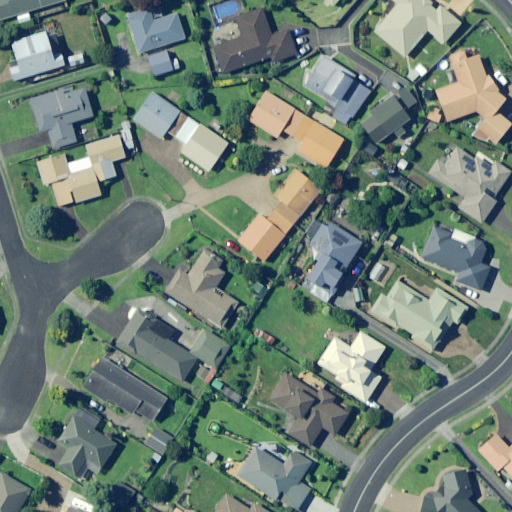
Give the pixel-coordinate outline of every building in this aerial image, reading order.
[(63,0),(0,0),(0,20),(64,1),(63,0)] [(391,0),(397,5),(374,33),(404,58),(426,31),(442,44),(460,24),(440,6),(436,11),(429,5),(433,0),(391,0)] [(269,32),(261,8),(233,17),(240,38),(212,47),(221,74),(269,58),(271,63),(296,54),(286,27),(269,32)] [(151,22),(148,10),(125,17),(137,54),(184,40),(176,14),(151,22)] [(52,55),(45,32),(10,43),(17,67),(9,69),(13,81),(65,65),(61,53),(52,55)] [(173,49),(146,58),(152,77),(180,69),(173,49)] [(445,72),(449,86),(434,92),(446,121),(475,111),(484,119),(472,134),(483,143),(487,139),(494,145),(511,125),(495,112),(505,100),(496,92),(500,88),(487,77),(478,53),(467,57),(464,50),(448,56),(453,70),(445,72)] [(355,77),(323,56),(304,85),(319,95),(322,91),(340,102),(331,116),(346,126),(369,90),(353,80),(355,77)] [(427,72),(419,64),(407,77),(415,84),(427,72)] [(93,117),(82,82),(28,98),(38,133),(47,131),(52,150),(77,142),(71,123),(93,117)] [(417,103),(405,88),(396,95),(409,110),(417,103)] [(343,139),(265,92),(248,121),(276,138),(281,130),(301,143),(296,151),(325,168),(343,139)] [(226,145),(152,93),(132,120),(160,140),(165,132),(183,144),(178,152),(185,157),(179,166),(192,175),(198,166),(207,173),(226,145)] [(409,120),(391,97),(358,122),(376,145),(392,132),(397,139),(403,134),(399,127),(409,120)] [(440,121),(428,113),(421,125),(433,133),(440,121)] [(130,123),(121,123),(122,138),(130,138),(130,123)] [(125,158),(118,136),(84,146),(88,158),(66,164),(64,154),(36,162),(43,186),(51,184),(58,208),(101,196),(97,182),(115,177),(111,162),(125,158)] [(483,155),(481,159),(475,155),(472,158),(456,148),(444,165),(437,160),(428,174),(464,198),(457,208),(481,224),(496,201),(493,199),(510,173),(486,158),(483,155)] [(320,190),(295,170),(273,196),(280,202),(265,220),(258,214),(237,241),(263,262),(320,190)] [(325,304),(360,243),(323,221),(322,224),(316,221),(307,237),(312,240),(308,247),(318,253),(298,288),(325,304)] [(485,244),(475,239),(476,237),(454,228),(453,231),(449,229),(448,231),(434,225),(420,259),(458,274),(455,281),(479,291),(489,267),(478,263),(485,244)] [(226,269),(202,253),(187,276),(181,272),(167,295),(220,329),(236,304),(214,289),(226,269)] [(385,268),(377,263),(368,278),(376,282),(385,268)] [(397,326),(411,336),(410,338),(430,353),(432,350),(453,321),(456,323),(467,309),(449,296),(438,288),(428,302),(398,281),(386,297),(383,295),(372,311),(396,328),(397,326)] [(364,301),(361,287),(352,289),(354,303),(364,301)] [(157,321),(137,308),(117,340),(135,351),(134,353),(181,383),(196,359),(151,330),(157,321)] [(226,342),(203,330),(191,353),(214,365),(226,342)] [(384,348),(360,333),(350,348),(334,338),(317,365),(344,383),(341,387),(365,403),(380,378),(369,371),(384,348)] [(160,389),(103,355),(82,390),(106,404),(107,401),(131,415),(134,411),(152,423),(167,399),(158,393),(160,389)] [(213,373),(201,366),(195,376),(208,383),(213,373)] [(316,393),(285,374),(268,400),(299,420),(289,436),(309,448),(321,428),(334,436),(348,414),(331,403),(334,398),(319,388),(316,393)] [(116,444),(72,417),(57,441),(68,447),(57,466),(79,480),(87,468),(98,474),(116,444)] [(171,439),(152,429),(143,445),(163,455),(171,439)] [(507,448),(503,443),(495,435),(477,452),(496,472),(501,468),(511,479),(511,444),(507,448)] [(282,464),(254,447),(235,477),(293,511),(295,511),(310,488),(299,482),(310,463),(290,451),(282,464)] [(466,499),(471,494),(462,470),(441,478),(443,484),(432,495),(426,493),(418,511),(478,511),(470,503),(466,499)] [(0,511),(16,511),(29,490),(1,474),(0,476),(0,511)] [(135,494),(117,483),(107,499),(124,510),(135,494)] [(249,510),(226,495),(214,511),(265,511),(253,504),(249,510)]
